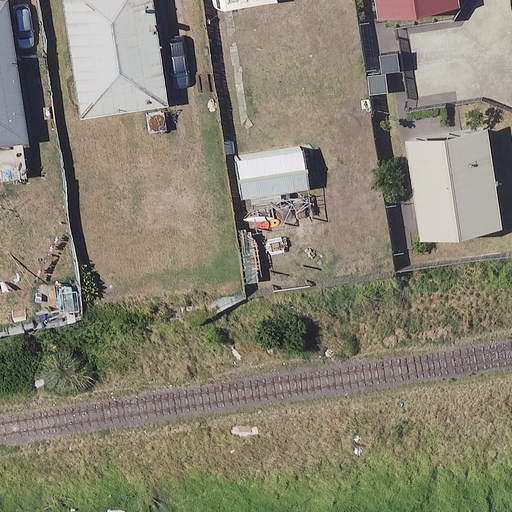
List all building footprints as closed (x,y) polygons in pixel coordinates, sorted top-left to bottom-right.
[(0,0),(0,132),(27,129),(7,0),(0,0)] [(165,92),(150,0),(63,0),(79,105),(165,92)] [(329,100),(314,0),(233,0),(249,111),(329,100)] [(330,132),(295,138),(300,166),(335,160),(330,132)] [(269,135),(240,138),(244,191),(273,188),(269,135)]
